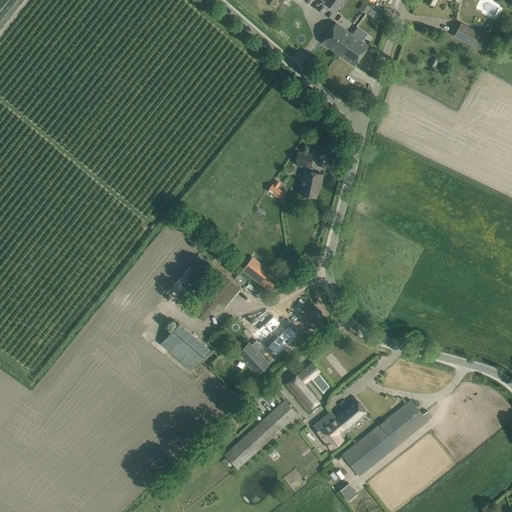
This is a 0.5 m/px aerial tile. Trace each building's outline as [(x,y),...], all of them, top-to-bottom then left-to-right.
[(325,0),(323,3),(333,11),(341,0),(325,0)] [(320,42),(337,54),(351,34),(335,23),(320,42)] [(459,24),(453,36),(477,50),(484,38),(459,24)] [(351,34),(337,54),(353,66),(367,46),(351,34)] [(312,155),(297,152),(295,164),(306,167),(300,194),(316,198),(321,174),(312,172),(313,168),(309,167),(312,155)] [(271,184),(267,191),(274,195),(279,189),(277,188),(280,183),(275,181),(272,185),(271,184)] [(274,275),(273,276),(268,273),(269,271),(259,264),(254,270),(247,264),(242,270),(270,291),(282,275),(277,271),(274,275)] [(240,289),(221,272),(192,308),(189,306),(187,309),(203,321),(218,303),(224,308),(240,289)] [(267,321),(253,334),(253,335),(260,342),(265,337),(266,336),(269,333),(270,333),(271,332),(276,338),(267,347),(270,350),(270,349),(275,354),(274,354),(276,355),(292,340),(293,342),(296,340),(294,338),(297,335),(294,331),(294,332),(289,327),(287,328),(284,331),(278,325),(280,323),(279,321),(278,322),(276,319),(273,316),(269,320),(267,321)] [(160,344),(191,371),(209,350),(178,323),(160,344)] [(233,353),(256,376),(270,362),(247,339),(233,353)] [(296,375),(285,384),(300,401),(308,411),(311,408),(318,402),(310,393),(303,384),(296,375)] [(333,415),(346,432),(353,426),(352,425),(367,413),(354,397),(333,414),(333,415)] [(224,454),(237,469),(297,414),(284,399),(282,400),(281,399),(273,407),(275,408),(224,454)] [(427,420),(411,400),(342,455),(358,476),(427,420)] [(340,436),(346,432),(333,415),(333,414),(331,411),(313,426),(330,449),(343,439),(340,436)] [(348,482),(338,490),(347,501),(357,493),(348,482)]
